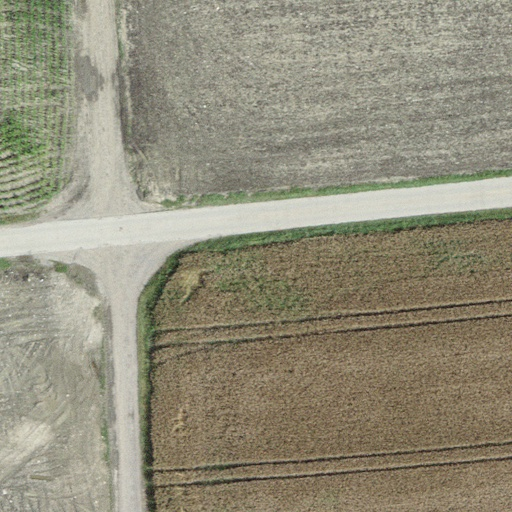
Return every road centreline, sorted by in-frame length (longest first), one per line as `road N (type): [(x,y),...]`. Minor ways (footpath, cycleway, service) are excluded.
road 1 (unclassified): [(0,242),(511,189)]
road 2 (track): [(132,511),(99,0)]
